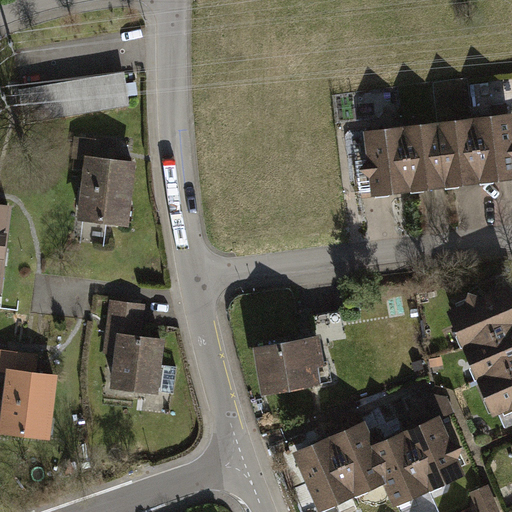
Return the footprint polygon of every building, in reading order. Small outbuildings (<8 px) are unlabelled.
[(124,75),(21,92),(26,122),(129,105),(124,75)] [(497,183),(511,180),(511,122),(490,125),(497,183)] [(462,187),(497,183),(490,125),(454,129),(462,187)] [(426,191),(462,187),(454,129),(419,133),(426,191)] [(391,196),(426,191),(419,133),(383,138),(391,196)] [(74,161),(86,163),(78,225),(127,231),(135,167),(117,165),(119,146),(76,141),(74,161)] [(0,282),(9,207),(0,205),(0,282)] [(450,313),(468,350),(511,329),(511,301),(505,287),(450,313)] [(105,358),(116,359),(111,394),(174,401),(178,371),(162,369),(165,345),(140,342),(142,329),(144,310),(111,305),(105,358)] [(511,329),(468,350),(485,387),(511,374),(511,329)] [(262,350),(268,394),(335,385),(333,363),(324,364),(321,343),(262,350)] [(0,375),(7,376),(2,438),(52,442),(57,380),(35,378),(37,359),(0,356),(0,375)] [(511,374),(485,387),(503,424),(511,419),(511,374)] [(435,486),(468,473),(446,418),(412,431),(435,486)] [(360,493),(393,480),(379,445),(371,425),(337,438),(360,493)] [(401,500),(435,486),(412,431),(379,445),(393,480),(401,500)] [(326,507),(360,493),(337,438),(304,452),(326,507)] [(500,511),(489,485),(470,492),(478,511),(500,511)]
